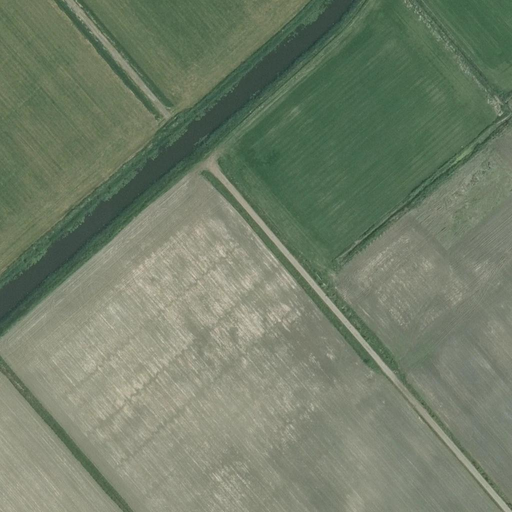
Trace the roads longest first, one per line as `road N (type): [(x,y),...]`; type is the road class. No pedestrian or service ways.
road 1 (track): [(511,511),(210,165)]
road 2 (track): [(165,113),(68,0)]
